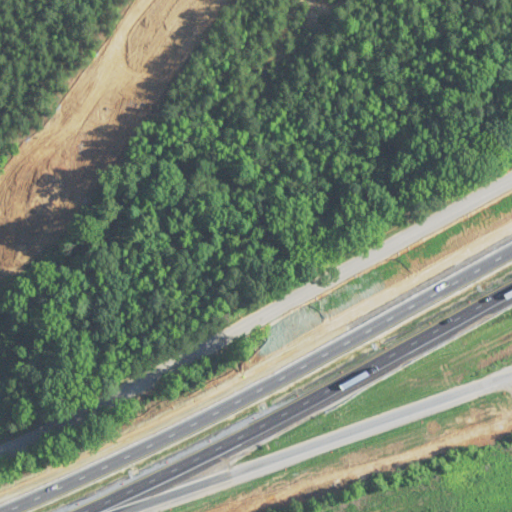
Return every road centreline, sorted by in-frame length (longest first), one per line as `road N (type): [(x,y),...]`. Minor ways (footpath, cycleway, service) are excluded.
road 1 (motorway): [(511,245),(207,413),(0,504)]
road 2 (motorway): [(87,511),(281,420),(511,292)]
road 3 (motorway): [(117,511),(511,370)]
road 4 (tertiary): [(188,0),(0,253)]
